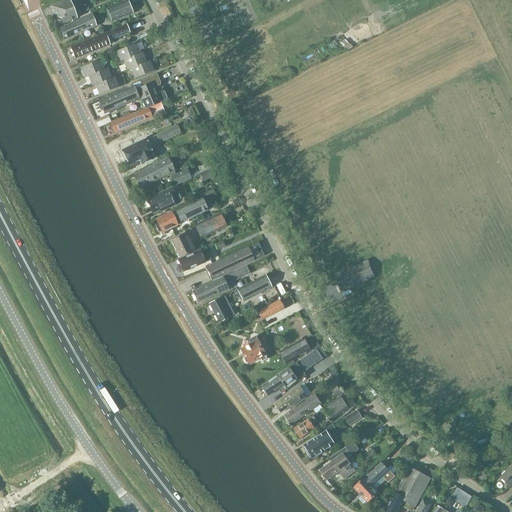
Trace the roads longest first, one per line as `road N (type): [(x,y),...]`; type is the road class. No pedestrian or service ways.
road 1 (residential): [(509,511),(417,447),(348,372),(270,243),(147,0)]
road 2 (tertiary): [(337,511),(296,471),(210,354),(107,170),(25,0)]
road 3 (primary): [(185,511),(71,349),(0,214)]
road 4 (unclassified): [(136,511),(74,425),(0,291)]
